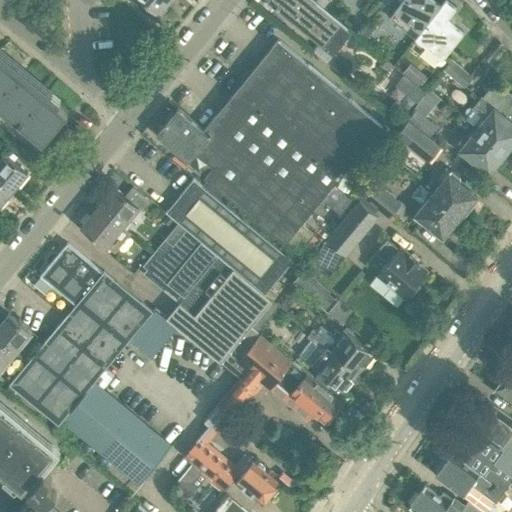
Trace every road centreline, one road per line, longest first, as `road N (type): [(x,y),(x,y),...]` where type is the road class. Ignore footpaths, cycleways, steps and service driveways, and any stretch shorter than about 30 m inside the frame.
road 1 (residential): [(342,511),(511,270)]
road 2 (residential): [(0,278),(130,117)]
road 3 (residential): [(130,117),(228,0)]
